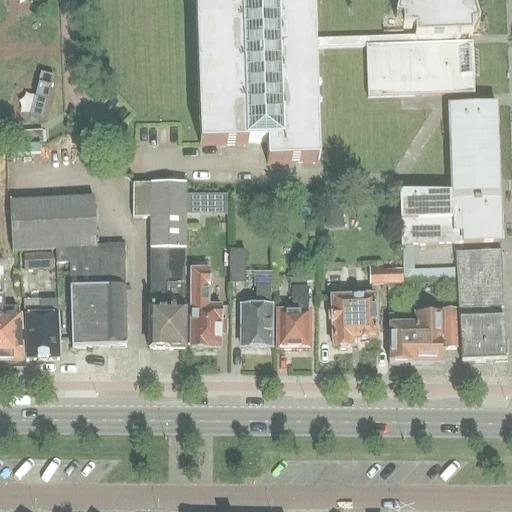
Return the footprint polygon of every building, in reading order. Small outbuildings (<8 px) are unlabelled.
[(267,166),(317,164),(313,51),(313,42),(311,0),(202,0),(196,26),(196,27),(207,26),(197,67),(209,66),(198,106),(198,107),(210,106),(199,146),(200,147),(266,145),(267,166)] [(399,0),(395,23),(399,28),(403,30),(414,30),(414,39),(456,38),(464,37),(470,37),(475,35),(478,29),(469,0),(399,0)] [(464,37),(456,38),(414,39),(313,42),(313,51),(365,49),(367,100),(421,98),(421,92),(440,92),(441,97),(474,96),(473,77),(479,77),(478,50),(472,51),(472,44),(464,45),(464,37)] [(40,75),(29,118),(42,121),(53,78),(40,75)] [(497,109),(497,107),(450,109),(453,195),(399,197),(400,247),(503,244),(503,243),(500,243),(499,203),(501,203),(501,193),(498,193),(495,109),(497,109)] [(42,143),(41,133),(1,136),(2,146),(42,143)] [(184,186),(134,186),(132,186),(132,220),(150,220),(150,252),(150,311),(149,311),(149,352),(152,352),(156,354),(161,354),(165,352),(185,352),(185,312),(184,312),(184,186)] [(199,196),(187,196),(186,216),(199,216),(199,196)] [(98,350),(96,248),(94,199),(9,204),(11,255),(55,252),(55,266),(68,266),(71,351),(98,350)] [(341,216),(340,203),(324,204),(325,217),(341,216)] [(96,248),(98,350),(126,349),(123,248),(96,248)] [(504,345),(503,327),(503,320),(495,321),(494,312),(503,311),(501,253),(455,255),(457,312),(460,351),(460,365),(506,363),(505,345),(504,345)] [(230,254),(229,286),(244,285),(244,254),(230,254)] [(53,272),(53,256),(23,257),(24,273),(53,272)] [(191,272),(190,309),(190,350),(193,350),(196,352),(202,352),(204,350),(220,350),(220,333),(216,333),(216,325),(220,325),(220,321),(222,319),(222,314),(220,312),(220,309),(207,309),(207,286),(210,284),(210,279),(208,277),(208,273),(205,273),(202,270),(196,270),(194,273),(191,272)] [(381,272),(369,273),(369,286),(387,286),(387,272),(381,272)] [(402,272),(387,272),(387,286),(403,285),(402,272)] [(308,290),(307,290),(306,284),(315,284),(315,274),(300,274),(301,281),(290,281),(289,291),(291,291),(291,315),(278,315),(278,351),(282,351),(283,353),(290,353),(292,351),(308,351),(308,312),(308,290)] [(241,309),(241,351),(270,351),(271,309),(270,309),(270,289),(255,289),(255,309),(241,309)] [(0,364),(22,364),(20,316),(17,316),(17,309),(4,310),(3,297),(0,297),(0,364)] [(378,343),(377,315),(376,297),(329,299),(329,313),(327,315),(327,324),(330,326),(331,351),(333,351),(336,355),(345,355),(348,351),(354,351),(353,344),(378,343)] [(24,302),(24,318),(26,358),(25,358),(25,363),(59,362),(57,317),(40,318),(40,301),(24,302)] [(460,351),(457,312),(439,313),(439,317),(413,317),(413,326),(393,326),(393,317),(388,317),(388,334),(388,365),(412,365),(412,367),(441,368),(441,351),(460,351)]
